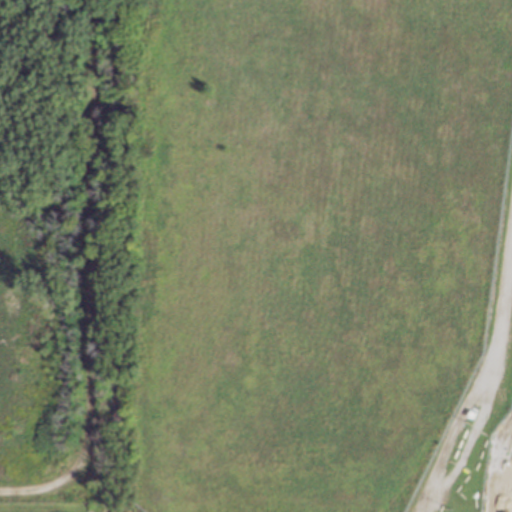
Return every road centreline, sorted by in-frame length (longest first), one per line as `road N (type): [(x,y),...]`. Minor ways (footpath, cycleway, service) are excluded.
road 1 (track): [(0,498),(61,487),(81,471),(93,431),(95,0)]
road 2 (track): [(429,511),(495,370),(511,236)]
